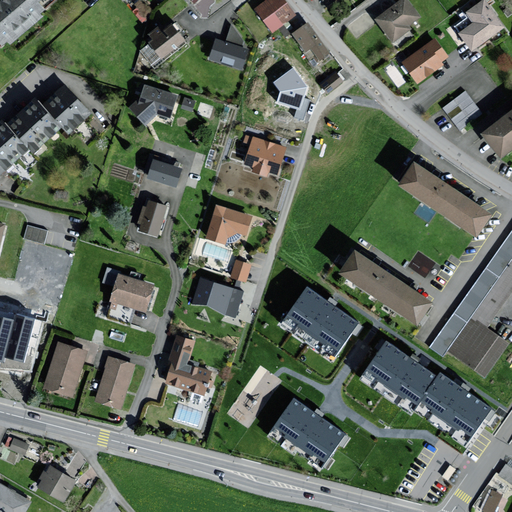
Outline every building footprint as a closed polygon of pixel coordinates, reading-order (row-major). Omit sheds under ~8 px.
[(2,0),(0,2),(0,40),(3,44),(9,40),(11,43),(42,17),(39,14),(45,9),(38,1),(39,0),(2,0)] [(297,16),(284,0),(269,0),(255,10),(272,34),(297,16)] [(420,18),(406,0),(401,0),(375,20),(393,44),(411,30),(408,27),(420,18)] [(505,28),(484,0),(466,14),(473,24),(459,34),(472,52),(505,28)] [(331,54),(308,24),(292,36),(311,61),(314,59),(318,64),(331,54)] [(185,40),(172,25),(162,32),(158,28),(150,34),(154,39),(150,42),(163,57),(185,40)] [(450,58),(435,39),(403,64),(419,85),(445,65),(443,64),(450,58)] [(248,49),(217,40),(211,59),(242,68),(248,49)] [(344,83),(337,75),(322,88),(329,96),(344,83)] [(92,113),(61,80),(38,101),(62,127),(69,134),(92,113)] [(137,104),(140,104),(131,111),(145,125),(159,114),(170,118),(177,96),(143,85),(137,104)] [(457,127),(482,112),(468,88),(443,103),(457,127)] [(38,101),(35,98),(7,124),(28,147),(34,153),(62,127),(38,101)] [(195,101),(185,98),(183,107),(192,110),(195,101)] [(511,149),(511,109),(481,133),(501,159),(511,149)] [(0,123),(0,172),(28,147),(7,124),(3,120),(0,123)] [(286,148),(253,137),(244,165),(254,168),(252,173),(268,178),(269,174),(277,176),(286,148)] [(182,170),(154,161),(148,179),(176,188),(182,170)] [(435,176),(415,163),(401,184),(477,235),(491,214),(472,201),(435,176)] [(168,207),(149,201),(147,208),(144,207),(138,225),(141,227),(140,233),(158,238),(168,207)] [(233,232),(246,236),(252,217),(216,205),(205,238),(229,246),(233,232)] [(50,232),(29,226),(25,240),(46,246),(50,232)] [(447,351),(450,353),(486,378),(509,344),(492,332),(487,329),(511,292),(511,231),(431,349),(443,357),(447,351)] [(376,264),(356,250),(341,272),(417,324),(432,303),(413,290),(376,264)] [(426,274),(436,261),(421,250),(411,263),(426,274)] [(252,266),(237,261),(232,278),(247,283),(252,266)] [(155,286),(119,275),(110,301),(146,313),(155,286)] [(246,290),(201,275),(191,305),(208,304),(236,321),(246,290)] [(336,366),(363,325),(306,284),(277,328),(336,366)] [(0,337),(24,343),(31,318),(5,311),(0,330),(0,337)] [(194,342),(178,337),(166,373),(170,374),(168,382),(204,394),(211,372),(187,364),(194,342)] [(362,379),(412,413),(416,407),(437,377),(387,342),(362,379)] [(87,352),(59,343),(44,389),(73,398),(87,352)] [(136,366),(109,358),(96,403),(122,411),(136,366)] [(440,372),(437,377),(416,407),(469,443),(493,409),(440,372)] [(355,436),(294,395),(267,436),(328,476),(355,436)] [(29,445),(15,440),(11,451),(25,456),(29,445)] [(51,467),(50,467),(45,472),(40,480),(42,482),(38,489),(64,504),(77,482),(51,467)] [(26,511),(31,503),(0,485),(0,511),(26,511)]
